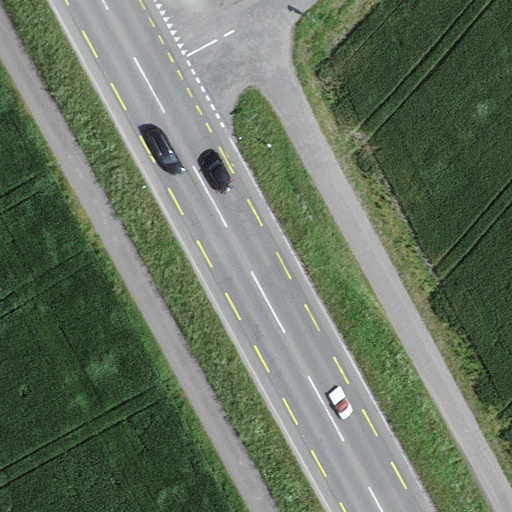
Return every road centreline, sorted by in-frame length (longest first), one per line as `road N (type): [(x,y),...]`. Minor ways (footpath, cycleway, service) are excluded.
road 1 (primary): [(381,511),(102,0)]
road 2 (track): [(507,511),(245,23)]
road 3 (track): [(262,511),(0,30)]
road 4 (track): [(282,0),(145,78)]
